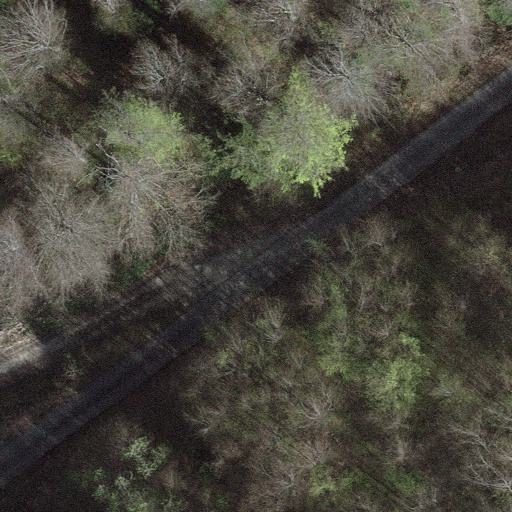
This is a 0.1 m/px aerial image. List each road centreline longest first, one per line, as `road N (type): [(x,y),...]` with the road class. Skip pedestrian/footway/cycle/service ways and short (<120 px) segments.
road 1 (unclassified): [(511,106),(0,470)]
road 2 (track): [(0,365),(319,247)]
